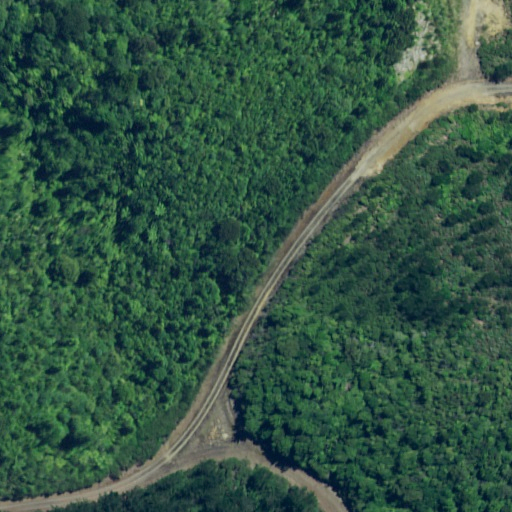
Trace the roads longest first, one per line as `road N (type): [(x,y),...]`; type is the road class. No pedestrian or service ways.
road 1 (unclassified): [(511,85),(457,86),(402,117),(261,289),(179,448),(103,490),(1,511)]
road 2 (track): [(192,424),(321,496),(333,511)]
